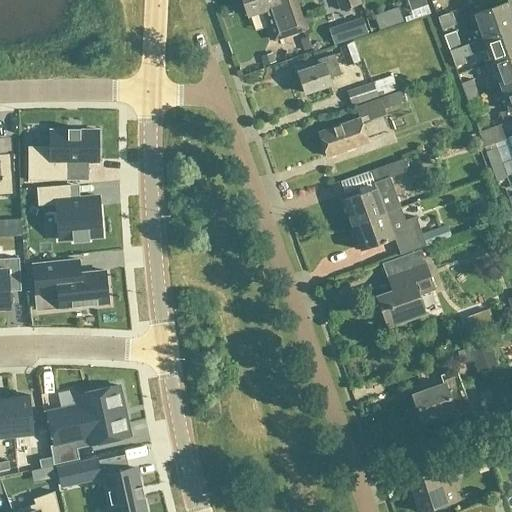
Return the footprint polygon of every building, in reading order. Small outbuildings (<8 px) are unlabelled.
[(304,31),(293,0),(240,0),(247,18),(262,12),(273,42),(304,31)] [(316,0),(316,1),(318,0),(334,0),(339,13),(359,6),(357,0),(316,0)] [(425,7),(422,0),(403,0),(408,13),(425,7)] [(481,41),(466,46),(458,49),(452,34),(441,38),(447,54),(511,30),(511,22),(506,5),(473,17),(481,41)] [(451,13),(436,19),(440,30),(455,25),(451,13)] [(373,18),(378,32),(388,29),(383,15),(373,18)] [(360,20),(328,31),(333,47),(366,36),(360,20)] [(511,57),(511,30),(447,54),(452,68),(464,64),(463,61),(462,60),(485,51),(490,65),(511,57)] [(298,43),(301,53),(310,51),(306,40),(298,43)] [(344,68),(357,63),(351,44),(337,49),(344,68)] [(271,54),(259,58),(262,67),(274,63),(271,54)] [(296,75),(304,96),(331,87),(328,80),(339,76),(332,56),(315,62),(317,67),(296,75)] [(511,84),(511,57),(490,65),(499,89),(511,84)] [(350,108),(394,92),(390,78),(371,85),(371,84),(344,94),(350,108)] [(464,101),(476,97),(470,81),(459,86),(464,101)] [(511,112),(511,84),(499,89),(508,114),(511,112)] [(353,108),(357,121),(317,135),(325,159),(366,145),(360,127),(385,118),(382,111),(405,103),(402,92),(376,101),(353,108)] [(481,112),(476,97),(464,101),(469,116),(481,112)] [(499,126),(476,134),(482,150),(505,142),(499,126)] [(27,148),(27,182),(67,182),(67,164),(97,164),(97,132),(79,132),(79,130),(66,130),(66,132),(49,132),(49,148),(27,148)] [(489,170),(500,166),(494,149),(483,154),(489,170)] [(0,195),(15,194),(11,153),(0,154),(0,195)] [(341,202),(350,227),(399,210),(388,180),(406,173),(402,161),(368,174),(374,190),(341,202)] [(506,180),(500,166),(489,170),(494,184),(506,180)] [(70,186),(37,189),(38,207),(56,206),(59,242),(74,241),(74,243),(89,242),(88,239),(102,238),(99,198),(72,200),(70,186)] [(399,210),(350,227),(359,252),(392,240),(399,257),(425,248),(414,219),(404,223),(399,210)] [(17,260),(0,260),(0,311),(8,311),(7,293),(11,289),(18,289),(18,293),(19,293),(17,260)] [(77,262),(32,266),(35,297),(57,295),(59,311),(107,306),(103,273),(78,275),(77,262)] [(383,277),(390,294),(376,299),(387,330),(423,316),(416,298),(432,292),(423,265),(393,276),(393,274),(383,277)] [(496,369),(487,343),(467,350),(476,376),(496,369)] [(411,397),(415,409),(409,411),(407,416),(410,425),(415,427),(421,425),(439,419),(440,422),(469,412),(454,373),(440,378),(442,386),(411,397)] [(87,446),(128,437),(117,387),(76,397),(78,406),(45,413),(53,448),(86,441),(87,446)] [(32,434),(28,397),(7,399),(11,436),(32,434)] [(7,399),(0,399),(0,437),(11,436),(7,399)] [(482,445),(451,454),(424,463),(428,475),(407,482),(417,511),(425,511),(445,505),(445,506),(457,502),(449,477),(457,474),(455,469),(486,459),(482,445)] [(50,459),(38,462),(40,469),(52,467),(50,459)] [(97,479),(93,461),(54,470),(58,488),(97,479)] [(7,463),(0,464),(0,472),(8,470),(7,463)] [(140,497),(138,490),(141,489),(141,488),(138,488),(134,469),(103,476),(110,511),(143,511),(141,499),(143,498),(143,497),(140,497)] [(503,499),(511,496),(511,486),(506,484),(499,486),(503,499)] [(490,503),(501,499),(498,491),(487,495),(489,503),(490,502),(490,503)] [(33,505),(15,511),(57,511),(53,493),(32,501),(33,505)] [(490,502),(489,503),(462,511),(493,511),(503,507),(501,499),(490,503),(490,502)]
